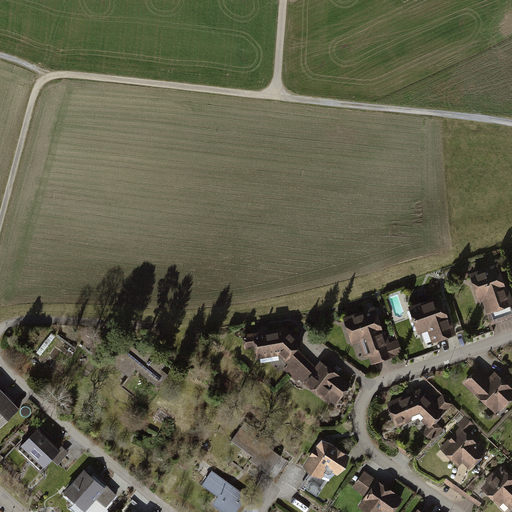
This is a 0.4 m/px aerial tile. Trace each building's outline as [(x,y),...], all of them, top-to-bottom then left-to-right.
[(511,311),(496,266),(471,275),(479,296),(488,293),(494,309),(487,311),(490,321),(511,313),(511,311)] [(435,340),(453,334),(440,299),(411,309),(418,330),(430,326),(435,340)] [(375,361),(390,356),(374,309),(345,319),(354,342),(366,338),(375,361)] [(287,329),(255,334),(259,356),(279,353),(290,363),(284,368),(291,375),(306,359),(295,349),(301,343),(287,329)] [(101,343),(93,337),(87,345),(95,351),(101,343)] [(398,341),(390,344),(393,355),(402,352),(398,341)] [(157,387),(168,374),(161,369),(166,363),(145,345),(140,352),(127,342),(123,348),(122,347),(112,360),(131,375),(137,367),(152,379),(150,381),(157,387)] [(339,398),(349,384),(321,363),(316,369),(306,359),(291,375),(297,381),(300,377),(306,383),(324,396),(329,390),(339,398)] [(466,382),(491,406),(498,399),(504,405),(511,396),(511,390),(495,374),(488,381),(477,371),(466,382)] [(5,393),(0,388),(0,427),(19,409),(9,398),(10,396),(6,392),(5,393)] [(420,391),(389,403),(398,424),(411,418),(412,420),(419,417),(421,420),(422,418),(429,425),(442,412),(420,391)] [(443,396),(438,402),(445,409),(451,403),(443,396)] [(468,431),(474,425),(466,417),(460,423),(468,431)] [(269,471),(281,455),(265,444),(269,438),(245,421),(233,438),(240,443),(240,444),(254,454),(251,458),(269,471)] [(57,463),(67,452),(62,447),(59,450),(49,440),(51,437),(40,426),(19,449),(29,458),(32,454),(44,465),(51,458),(57,463)] [(460,429),(442,448),(458,463),(461,460),(469,467),(484,451),(460,429)] [(347,457),(322,440),(306,465),(312,472),(321,475),(324,470),(332,468),(337,472),(344,466),(347,457)] [(484,488),(500,503),(502,501),(510,508),(511,505),(511,478),(502,469),(484,488)] [(91,477),(85,471),(65,493),(84,509),(96,497),(106,506),(115,495),(93,475),(91,477)] [(214,503),(226,511),(234,511),(246,496),(212,472),(203,484),(219,496),(214,503)] [(369,511),(390,511),(400,499),(365,473),(355,487),(367,495),(360,505),(369,511)]
